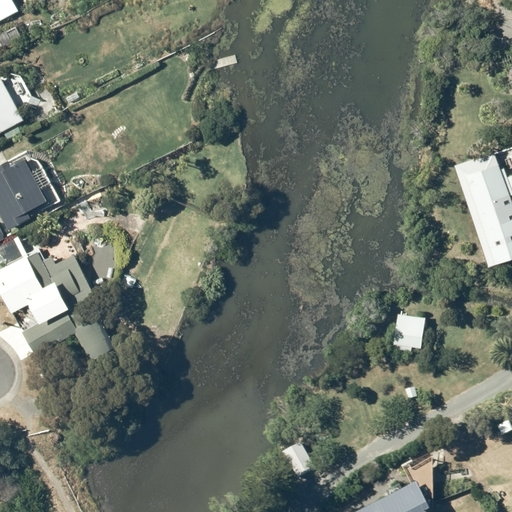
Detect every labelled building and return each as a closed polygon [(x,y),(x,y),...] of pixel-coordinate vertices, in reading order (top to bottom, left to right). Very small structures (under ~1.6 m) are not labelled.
[(0,0),(0,19),(20,10),(15,0),(0,0)] [(3,71),(0,73),(0,130),(26,118),(3,71)] [(511,138),(485,147),(486,150),(449,162),(478,255),(511,244),(511,242),(503,212),(511,208),(511,138)] [(28,155),(0,169),(0,211),(10,230),(56,206),(28,155)] [(0,267),(0,289),(34,356),(76,334),(91,362),(115,350),(84,292),(93,287),(65,234),(0,267)] [(427,313),(400,309),(394,350),(410,352),(411,344),(422,346),(427,313)] [(428,511),(414,483),(358,511),(428,511)]
